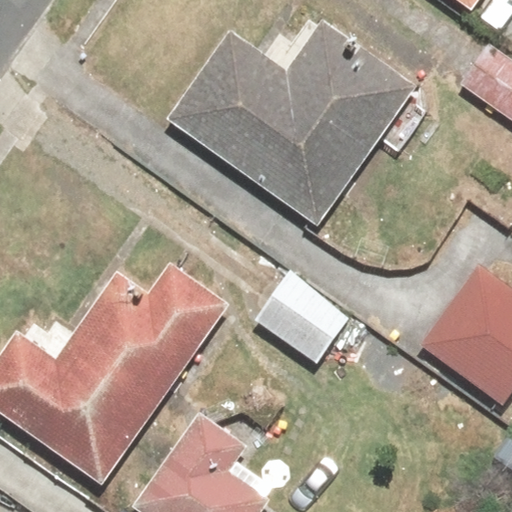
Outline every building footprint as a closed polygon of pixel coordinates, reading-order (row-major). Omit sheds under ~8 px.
[(456,0),(475,13),(483,0),(456,0)] [(233,34),(170,120),(321,230),(420,95),(329,28),(293,77),(233,34)] [(511,58),(493,44),(460,88),(511,126),(511,58)] [(15,338),(0,359),(0,416),(106,490),(233,306),(175,265),(149,303),(117,280),(57,367),(15,338)] [(298,273),(258,324),(310,365),(350,314),(298,273)] [(511,295),(490,277),(428,351),(498,409),(511,391),(511,295)] [(200,415),(133,509),(137,511),(257,511),(264,504),(224,475),(244,447),(200,415)]
